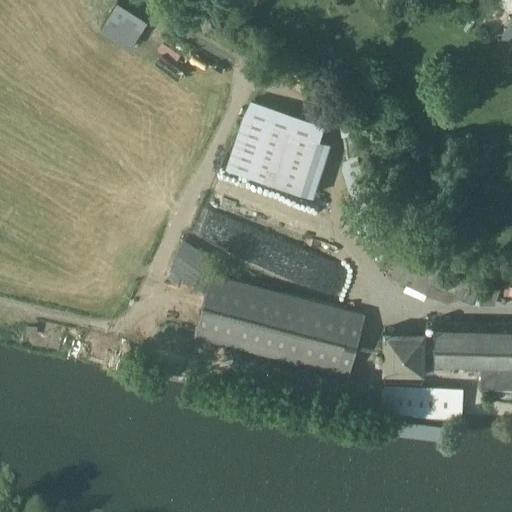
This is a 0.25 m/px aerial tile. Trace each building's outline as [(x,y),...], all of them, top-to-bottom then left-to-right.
[(511,50),(511,20),(500,44),(511,50)] [(304,193),(326,125),(252,101),(230,170),(304,193)] [(356,132),(344,134),(347,154),(359,153),(356,132)] [(361,206),(372,199),(375,197),(365,175),(357,154),(344,157),(343,164),(349,185),(361,206)] [(377,259),(403,243),(374,198),(348,214),(377,259)] [(484,304),(492,286),(421,255),(422,253),(402,244),(390,273),(412,282),(409,289),(428,297),(431,291),(450,299),(465,296),(484,304)] [(338,373),(354,311),(213,274),(196,335),(338,373)] [(503,385),(504,322),(436,321),(436,332),(386,329),(386,371),(426,370),(426,364),(488,365),(487,385),(503,385)] [(511,322),(504,322),(503,385),(511,385),(511,322)] [(464,413),(465,387),(384,384),(383,410),(464,413)]
